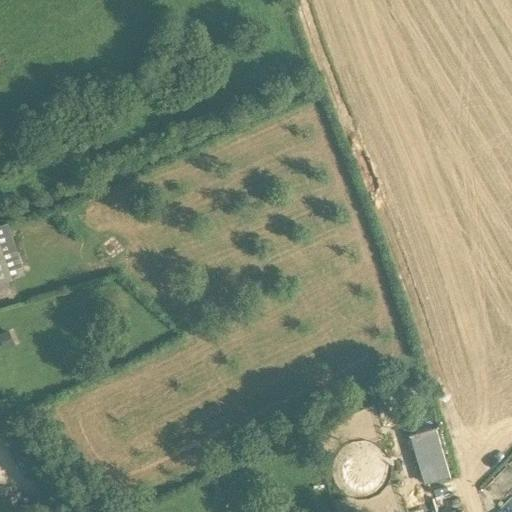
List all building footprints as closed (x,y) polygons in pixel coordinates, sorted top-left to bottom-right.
[(0,286),(27,276),(21,259),(8,225),(0,227),(0,286)] [(0,433),(19,430),(4,414),(0,414),(0,433)] [(436,430),(412,437),(426,485),(450,478),(436,430)] [(411,485),(421,485),(420,463),(410,463),(411,485)] [(457,511),(453,494),(428,502),(430,511),(457,511)]
